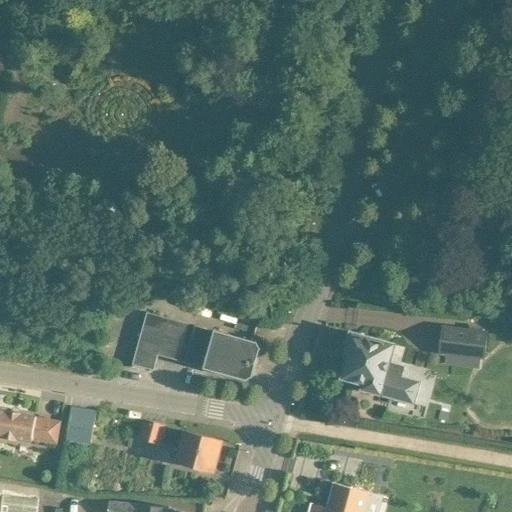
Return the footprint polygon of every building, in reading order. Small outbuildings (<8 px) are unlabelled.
[(183,360),(250,380),(261,343),(194,322),(183,360)] [(435,328),(427,360),(469,369),(476,338),(435,328)] [(336,383),(414,403),(420,381),(402,376),(405,365),(391,361),(396,343),(349,331),(336,383)] [(0,436),(54,445),(57,421),(0,412),(0,436)] [(132,414),(123,437),(146,445),(154,422),(132,414)] [(174,463),(214,474),(223,443),(183,431),(174,463)] [(383,511),(387,498),(333,483),(326,507),(310,502),(307,511),(383,511)] [(138,511),(139,508),(95,502),(93,511),(138,511)]
